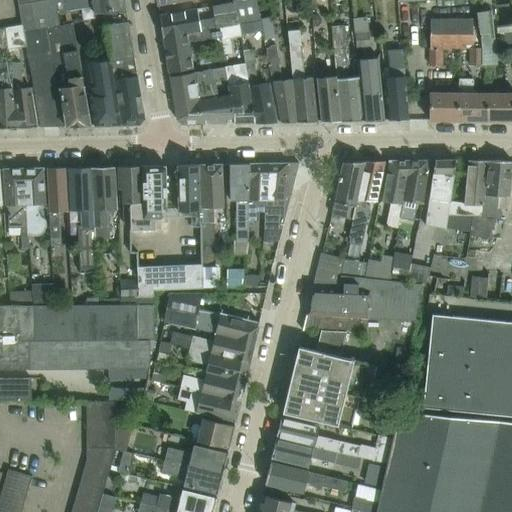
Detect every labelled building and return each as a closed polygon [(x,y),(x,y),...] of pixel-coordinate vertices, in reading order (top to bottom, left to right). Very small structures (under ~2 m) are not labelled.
[(125,8),(123,0),(50,0),(42,2),(47,28),(58,26),(56,13),(92,7),(93,13),(125,8)] [(260,21),(255,0),(246,0),(214,6),(216,18),(202,20),(200,8),(158,16),(162,39),(218,29),(238,25),(260,21)] [(47,28),(42,2),(17,6),(21,25),(22,32),(47,28)] [(491,10),(479,11),(477,12),(481,48),(483,64),(496,63),(491,10)] [(127,22),(125,12),(101,16),(103,26),(127,22)] [(370,17),(353,19),(354,34),(368,32),(372,32),(370,17)] [(430,21),(430,48),(441,49),(469,48),(474,48),(473,20),(430,21)] [(238,25),(240,35),(261,31),(260,21),(238,25)] [(133,58),(127,22),(103,26),(109,60),(110,62),(133,58)] [(90,125),(77,54),(72,23),(58,26),(47,28),(22,32),(25,47),(39,126),(90,125)] [(25,47),(22,32),(21,25),(4,27),(7,49),(25,47)] [(238,25),(218,29),(220,38),(220,39),(240,35),(238,25)] [(344,25),(331,26),(335,78),(340,121),(359,120),(355,77),(347,77),(346,63),(345,48),(344,25)] [(187,44),(220,38),(218,29),(162,39),(168,72),(192,68),(187,44)] [(299,30),(288,31),(292,79),(296,122),(316,121),(312,77),(303,78),(299,30)] [(296,122),(292,79),(282,80),(275,45),(270,46),(270,47),(266,48),(267,55),(279,122),(296,122)] [(442,66),(441,49),(430,48),(429,65),(442,66)] [(483,64),(481,48),(474,48),(469,48),(471,66),(483,64)] [(389,77),(384,77),(387,120),(408,120),(402,49),(387,50),(389,77)] [(223,64),(223,61),(221,50),(197,53),(199,67),(223,64)] [(251,50),(242,52),(247,83),(253,122),(275,122),(268,82),(257,83),(251,50)] [(135,71),(133,58),(110,62),(112,75),(135,71)] [(383,120),(377,58),(356,59),(362,120),(383,120)] [(120,125),(112,75),(110,62),(109,60),(89,64),(94,95),(88,96),(93,125),(120,125)] [(0,128),(16,128),(9,64),(9,63),(0,63),(0,75),(1,89),(0,88),(0,128)] [(36,127),(29,87),(21,87),(19,63),(9,64),(16,128),(36,127)] [(253,122),(247,83),(236,85),(233,66),(225,67),(233,123),(253,122)] [(233,123),(225,67),(211,70),(215,99),(198,101),(201,123),(233,123)] [(211,70),(193,72),(168,77),(176,120),(181,124),(201,124),(201,123),(198,101),(215,99),(211,70)] [(143,119),(135,71),(112,75),(120,125),(138,125),(143,119)] [(323,71),(315,71),(316,79),(320,121),(340,121),(335,78),(324,79),(323,71)] [(487,120),(487,93),(473,93),(473,79),(459,79),(459,93),(459,120),(479,120),(487,120)] [(459,120),(459,93),(428,92),(428,120),(459,120)] [(511,92),(487,93),(487,120),(511,120),(511,92)] [(449,199),(455,160),(435,159),(429,198),(425,224),(444,228),(449,201),(449,199)] [(483,216),(487,160),(467,159),(464,200),(449,199),(449,201),(448,212),(483,216)] [(376,199),(384,160),(365,161),(352,219),(347,242),(361,245),(369,205),(365,204),(366,200),(376,199)] [(398,227),(400,216),(409,160),(388,160),(381,200),(391,202),(387,225),(398,227)] [(421,203),(428,160),(409,160),(400,216),(415,218),(417,202),(421,203)] [(498,196),(508,197),(511,160),(487,160),(483,216),(483,219),(501,220),(501,211),(497,210),(498,196)] [(352,219),(365,161),(341,162),(330,215),(352,219)] [(267,200),(268,163),(249,164),(248,221),(258,221),(258,212),(264,212),(265,200),(267,200)] [(264,229),(262,241),(278,241),(281,229),(298,163),(268,163),(267,200),(265,200),(264,212),(264,229)] [(221,164),(199,165),(200,211),(201,221),(201,246),(213,245),(212,221),(213,221),(213,207),(222,207),(221,184),(221,164)] [(249,164),(228,164),(229,200),(236,200),(236,231),(236,238),(233,238),(233,252),(244,252),(247,238),(248,230),(248,221),(249,164)] [(166,211),(165,165),(141,166),(142,202),(129,202),(130,224),(130,230),(155,229),(155,217),(166,217),(166,216),(166,211)] [(200,211),(199,165),(176,165),(177,211),(199,211),(200,211)] [(142,202),(141,166),(117,167),(118,189),(122,189),(122,202),(121,203),(122,225),(130,224),(129,202),(142,202)] [(94,241),(91,167),(67,168),(70,211),(80,211),(81,226),(77,226),(79,272),(96,271),(94,245),(94,241)] [(114,209),(112,167),(91,167),(94,241),(105,240),(104,210),(114,209)] [(44,204),(42,168),(23,169),(24,216),(25,232),(35,232),(41,229),(43,225),(43,221),(42,217),(39,212),(39,209),(39,206),(41,204),(44,204)] [(67,211),(64,168),(45,168),(50,246),(60,245),(59,212),(67,211)] [(24,216),(23,169),(2,169),(4,205),(6,205),(8,226),(19,226),(21,245),(26,245),(25,232),(24,216)] [(465,235),(467,260),(487,259),(485,233),(465,235)] [(412,239),(412,255),(437,254),(436,239),(412,239)] [(408,283),(411,265),(413,255),(396,252),(395,257),(392,281),(408,283)] [(344,258),(320,253),(317,265),(341,270),(343,259),(344,258)] [(392,281),(395,257),(383,255),(382,263),(369,261),(369,262),(366,278),(392,281)] [(366,278),(369,262),(343,259),(341,270),(340,275),(366,278)] [(163,265),(153,266),(153,290),(164,289),(164,283),(163,265)] [(341,270),(317,265),(313,282),(338,283),(340,275),(341,270)] [(425,284),(427,276),(429,267),(411,265),(408,283),(421,284),(422,283),(425,284)] [(137,266),(136,266),(138,294),(153,294),(153,291),(153,290),(152,266),(137,266)] [(243,267),(227,267),(227,289),(243,288),(243,267)] [(392,281),(366,278),(340,275),(338,283),(313,282),(310,291),(305,315),(306,315),(357,318),(368,318),(410,320),(414,321),(421,284),(408,283),(392,281)] [(137,298),(137,283),(120,284),(121,299),(137,298)] [(53,305),(52,287),(31,287),(32,293),(33,305),(53,305)] [(33,305),(32,293),(10,294),(11,306),(33,305)] [(259,322),(258,322),(220,312),(219,314),(197,308),(201,293),(169,293),(164,321),(214,333),(254,343),(259,322)] [(0,368),(106,367),(149,366),(149,338),(152,338),(153,294),(138,294),(137,298),(119,299),(119,304),(53,305),(33,305),(11,306),(1,306),(0,305),(0,368)] [(511,321),(452,316),(431,314),(422,408),(511,416),(511,321)] [(367,333),(368,318),(357,318),(306,315),(302,330),(306,331),(306,330),(319,330),(344,332),(367,333)] [(315,350),(298,346),(297,346),(281,412),(350,429),(362,385),(370,387),(376,366),(354,361),(354,359),(351,358),(350,360),(338,357),(344,332),(319,330),(315,350)] [(249,363),(254,345),(254,343),(214,333),(213,341),(192,336),(192,337),(173,332),(170,343),(189,348),(249,363)] [(244,382),(249,363),(189,348),(187,360),(207,365),(205,372),(244,382)] [(239,402),(244,382),(205,372),(203,380),(182,375),(179,387),(239,402)] [(0,400),(31,400),(31,378),(0,377),(0,400)] [(235,421),(239,402),(179,387),(176,399),(197,404),(195,412),(235,421)] [(86,401),(86,402),(86,413),(86,424),(86,436),(86,448),(111,448),(111,436),(110,424),(110,413),(110,401),(86,401)] [(511,511),(511,422),(399,411),(393,440),(387,464),(387,465),(378,503),(376,511),(511,511)] [(318,425),(281,416),(276,438),(336,452),(348,455),(356,457),(359,446),(340,442),(315,436),(318,425)] [(228,448),(234,425),(202,418),(197,440),(228,448)] [(374,450),(372,460),(387,464),(393,440),(377,436),(374,450)] [(336,452),(276,438),(271,459),(308,468),(310,458),(334,463),(336,452)] [(222,474),(227,452),(194,444),(191,452),(167,447),(164,459),(222,474)] [(111,463),(111,448),(86,448),(86,459),(110,466),(111,463)] [(336,452),(334,463),(345,466),(348,455),(336,452)] [(131,455),(122,453),(117,473),(126,475),(131,455)] [(107,478),(110,466),(86,459),(83,471),(107,478)] [(218,493),(222,474),(164,459),(161,470),(185,477),(183,485),(218,493)] [(345,481),(269,463),(265,483),(303,492),(306,482),(323,486),(342,490),(345,481)] [(369,464),(365,481),(380,485),(384,467),(369,464)] [(31,476),(7,469),(4,480),(28,487),(31,476)] [(103,489),(107,478),(83,471),(79,482),(103,489)] [(28,487),(4,480),(1,491),(25,498),(28,487)] [(100,500),(103,489),(79,482),(76,493),(100,500)] [(182,511),(213,511),(217,497),(182,488),(180,498),(159,493),(156,505),(182,511)] [(25,498),(1,491),(0,494),(0,502),(22,509),(25,498)] [(97,511),(100,500),(76,493),(73,504),(97,511)] [(261,496),(257,511),(303,511),(292,509),(294,503),(261,496)] [(367,511),(376,511),(378,503),(355,498),(352,509),(367,511)] [(182,511),(156,505),(136,500),(132,511),(182,511)] [(20,511),(22,509),(0,502),(0,511),(20,511)]
